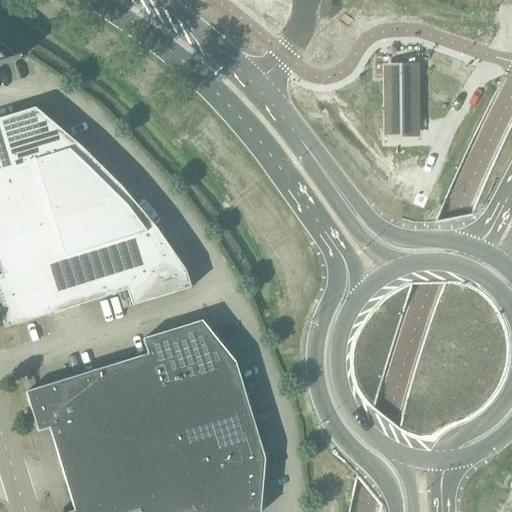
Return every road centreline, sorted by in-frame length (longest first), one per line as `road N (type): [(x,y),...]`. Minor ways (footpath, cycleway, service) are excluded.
road 1 (tertiary): [(89,0),(213,91),(263,145),(329,240)]
road 2 (secondary): [(329,240),(333,284),(312,354),(318,398),(338,437),(381,474),(394,511)]
road 3 (tertiary): [(340,195),(241,69),(149,0)]
road 4 (secondary): [(359,296),(338,333),(334,376),(363,433),(400,456)]
